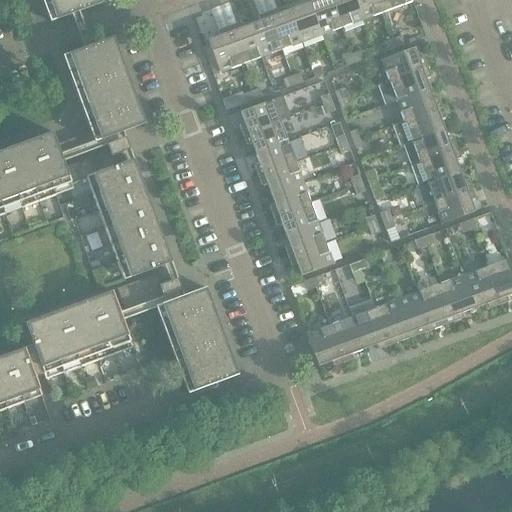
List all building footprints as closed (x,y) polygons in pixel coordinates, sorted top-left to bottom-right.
[(42,0),(51,23),(102,4),(100,0),(42,0)] [(303,0),(288,5),(302,43),(322,36),(309,0),(303,0)] [(309,0),(322,36),(343,28),(332,0),(309,0)] [(332,0),(343,28),(363,21),(355,0),(332,0)] [(355,0),(363,21),(383,13),(378,0),(355,0)] [(378,0),(383,13),(413,2),(412,0),(378,0)] [(268,13),(282,51),(302,43),(288,5),(268,13)] [(250,26),(261,58),(282,51),(268,13),(258,17),(260,22),(250,26)] [(227,28),(241,66),(261,58),(250,26),(239,29),(237,24),(227,28)] [(241,66),(227,28),(217,32),(219,37),(208,41),(220,74),(241,66)] [(401,37),(393,40),(396,49),(404,46),(401,37)] [(146,124),(114,38),(63,56),(95,143),(146,124)] [(393,40),(384,43),(387,52),(396,49),(393,40)] [(390,82),(427,68),(424,58),(419,60),(415,49),(382,61),(390,82)] [(360,52),(352,55),(355,64),(364,61),(360,52)] [(352,55),(344,58),(347,67),(355,64),(352,55)] [(312,70),(315,79),(323,76),(320,67),(312,70)] [(397,102),(430,90),(426,80),(431,78),(427,68),(390,82),(378,86),(386,106),(397,102)] [(300,74),(291,77),(295,86),(303,83),(300,74)] [(291,77),(283,81),(286,90),(295,86),(291,77)] [(259,89),(251,92),(254,101),(263,98),(259,89)] [(344,89),(335,93),(338,101),(347,98),(344,89)] [(405,122),(442,109),(439,98),(434,100),(430,90),(397,102),(405,122)] [(251,92),(242,95),(246,104),(254,101),(251,92)] [(329,94),(320,98),(323,106),(332,103),(329,94)] [(292,118),(284,97),(240,113),(245,124),(240,126),(243,136),(281,122),(292,118)] [(347,98),(338,101),(341,110),(350,106),(347,98)] [(332,103),(323,106),(327,115),(336,111),(332,103)] [(404,146),(445,131),(441,120),(446,118),(442,109),(405,122),(393,127),(401,147),(404,146)] [(252,144),(256,154),(288,142),(281,122),(243,136),(247,146),(252,144)] [(359,130),(350,133),(353,142),(362,138),(359,130)] [(411,166),(457,149),(454,139),(449,141),(445,131),(404,146),(411,166)] [(0,152),(0,217),(73,190),(71,184),(86,179),(125,281),(172,263),(134,160),(116,167),(113,157),(130,151),(125,138),(107,145),(109,151),(65,168),(52,133),(0,152)] [(344,135),(335,138),(338,147),(347,143),(344,135)] [(362,138),(353,142),(356,150),(365,147),(362,138)] [(288,142),(256,154),(260,165),(254,167),(258,177),(296,163),(288,142)] [(347,143),(338,147),(341,155),(351,152),(347,143)] [(427,183),(460,171),(456,161),(461,159),(457,149),(411,166),(419,186),(427,183)] [(303,183),(296,163),(258,177),(262,186),(267,185),(271,195),(303,183)] [(374,170),(365,174),(368,182),(377,179),(374,170)] [(435,203),(472,190),(469,180),(464,182),(460,171),(427,183),(435,203)] [(359,176),(350,179),(353,187),(362,184),(359,176)] [(377,179),(368,182),(371,190),(380,187),(377,179)] [(270,207),(273,217),(311,203),(303,183),(271,195),(275,205),(270,207)] [(362,184),(353,187),(356,196),(365,192),(362,184)] [(476,199),(472,190),(435,203),(442,225),(475,213),(471,201),(476,199)] [(311,203),(273,217),(277,227),(282,225),(286,236),(318,223),(311,203)] [(389,211),(380,214),(383,222),(392,219),(389,211)] [(374,216),(365,219),(368,228),(377,225),(374,216)] [(392,219),(383,222),(386,231),(395,227),(392,219)] [(476,219),(468,222),(471,231),(480,228),(476,219)] [(468,222),(459,225),(463,234),(471,231),(468,222)] [(285,248),(288,258),(326,244),(318,223),(286,236),(290,246),(285,248)] [(377,225),(368,228),(371,236),(380,233),(377,225)] [(431,235),(423,239),(426,248),(434,244),(431,235)] [(423,239),(414,242),(417,251),(426,248),(423,239)] [(301,277),(334,265),(326,244),(288,258),(292,267),(297,266),(301,277)] [(392,260),(389,251),(380,254),(384,263),(392,260)] [(366,259),(358,263),(361,272),(369,269),(366,259)] [(511,269),(508,260),(485,268),(499,306),(509,302),(507,297),(511,295),(511,269)] [(358,263),(349,266),(353,275),(361,272),(358,263)] [(489,310),(499,306),(485,268),(463,277),(475,309),(487,305),(489,310)] [(127,312),(183,291),(178,279),(161,286),(157,275),(118,290),(127,312)] [(321,276),(313,279),(316,288),(325,285),(321,276)] [(463,277),(440,285),(454,323),(464,319),(462,314),(475,309),(463,277)] [(313,279),(304,282),(308,291),(316,288),(313,279)] [(440,285),(418,293),(432,331),(454,323),(440,285)] [(207,288),(156,307),(188,394),(239,375),(207,288)] [(25,324),(33,345),(46,380),(133,348),(112,292),(25,324)] [(418,293),(397,301),(411,339),(432,331),(418,293)] [(397,301),(375,309),(389,347),(411,339),(397,301)] [(375,309),(352,318),(364,350),(377,345),(379,351),(389,347),(375,309)] [(352,318),(330,326),(344,364),(354,360),(352,355),(364,350),(352,318)] [(306,334),(319,367),(332,362),(334,367),(344,364),(330,326),(306,334)] [(0,412),(42,397),(24,349),(0,357),(0,412)]
